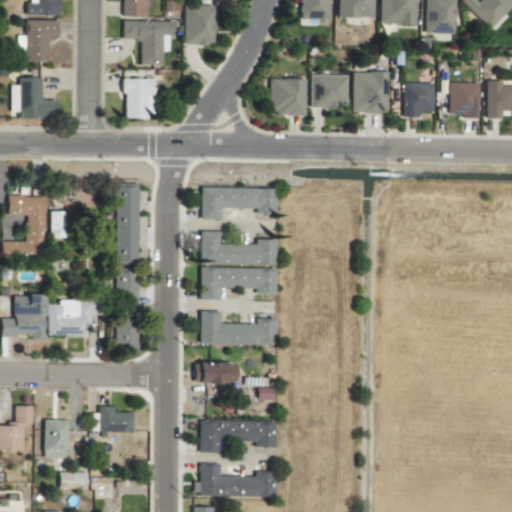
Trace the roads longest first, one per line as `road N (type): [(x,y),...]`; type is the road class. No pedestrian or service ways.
road 1 (residential): [(90,142),(511,157)]
road 2 (residential): [(169,511),(170,184)]
road 3 (residential): [(169,374),(0,372)]
road 4 (residential): [(93,0),(90,142)]
